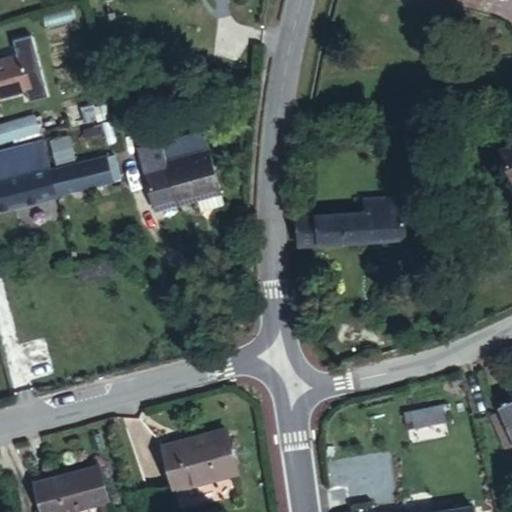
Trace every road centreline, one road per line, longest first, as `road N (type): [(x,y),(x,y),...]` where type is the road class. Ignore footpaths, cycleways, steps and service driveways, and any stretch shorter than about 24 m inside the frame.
road 1 (tertiary): [(305,0),(284,108),(281,359)]
road 2 (residential): [(281,359),(231,363),(0,427)]
road 3 (residential): [(511,334),(418,364),(288,385)]
road 4 (tertiary): [(303,511),(288,385)]
